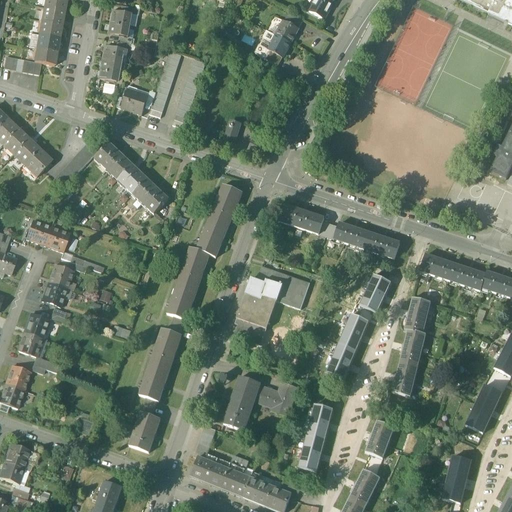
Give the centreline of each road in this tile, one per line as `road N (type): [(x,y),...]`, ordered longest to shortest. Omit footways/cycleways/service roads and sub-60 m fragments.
road 1 (residential): [(168,478),(267,181)]
road 2 (residential): [(511,260),(267,181)]
road 3 (residential): [(267,181),(372,0)]
road 4 (residential): [(267,181),(79,114)]
road 5 (residential): [(6,421),(168,478)]
